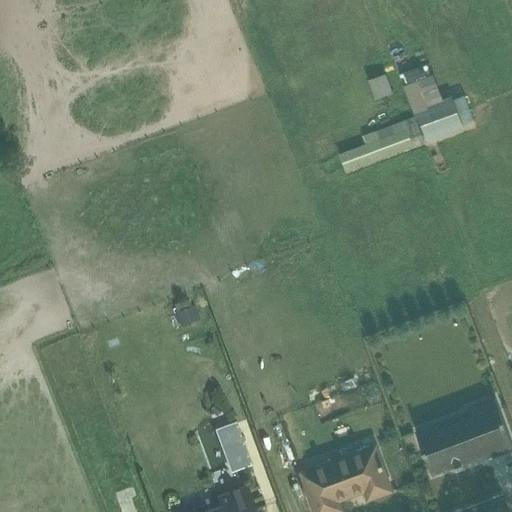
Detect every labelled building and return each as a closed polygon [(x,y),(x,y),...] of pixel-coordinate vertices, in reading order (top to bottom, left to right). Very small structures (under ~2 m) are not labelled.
[(399,76),(413,115),(361,133),(364,141),(333,151),(341,172),(472,126),(460,92),(439,100),(427,66),(399,76)] [(369,95),(386,93),(384,74),(367,76),(369,95)] [(172,307),(179,324),(196,317),(189,300),(172,307)] [(432,473),(511,447),(511,426),(503,398),(417,426),(432,473)] [(211,427),(223,474),(214,476),(217,490),(234,486),(229,469),(248,464),(236,420),(211,427)] [(314,511),(336,511),(395,492),(380,446),(301,472),(314,511)] [(185,511),(263,511),(253,483),(184,508),(185,511)]
